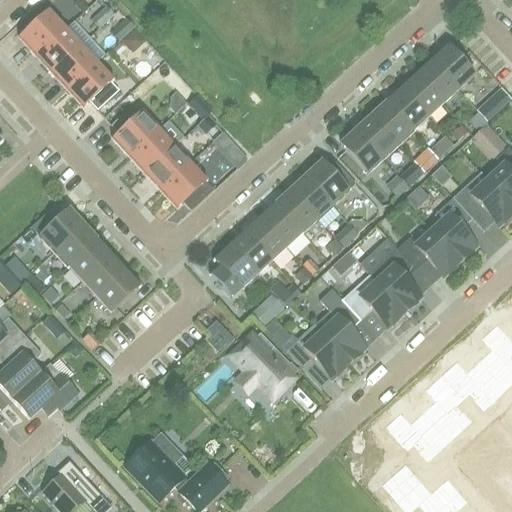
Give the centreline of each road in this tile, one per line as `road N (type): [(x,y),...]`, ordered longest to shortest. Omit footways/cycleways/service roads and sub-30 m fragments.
road 1 (residential): [(162,250),(438,0)]
road 2 (residential): [(511,272),(250,511)]
road 3 (residential): [(162,250),(200,293),(116,372)]
road 4 (residential): [(51,130),(162,250)]
